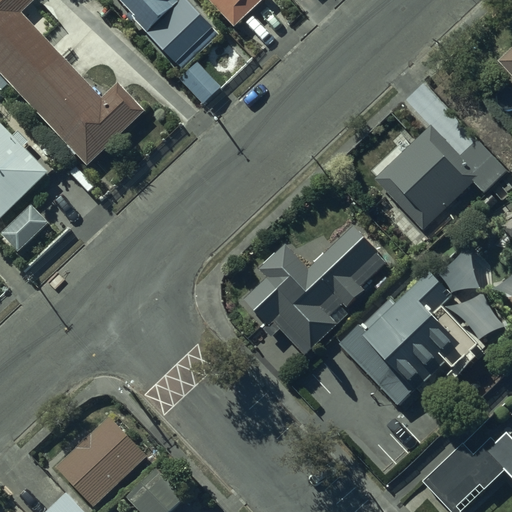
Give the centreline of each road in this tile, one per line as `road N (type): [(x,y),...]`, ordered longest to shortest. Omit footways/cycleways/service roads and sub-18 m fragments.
road 1 (residential): [(412,0),(102,296)]
road 2 (residential): [(102,296),(305,511)]
road 3 (residential): [(102,296),(0,393)]
